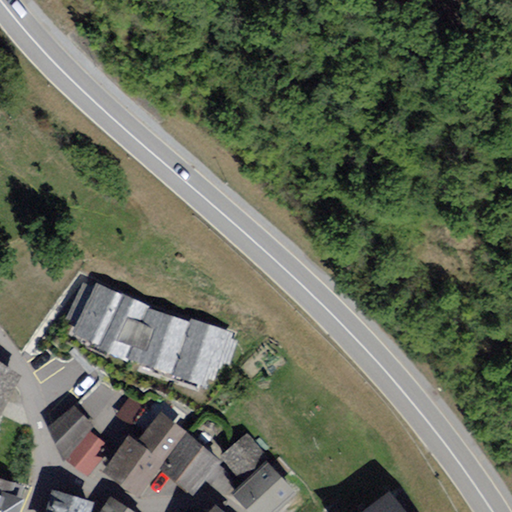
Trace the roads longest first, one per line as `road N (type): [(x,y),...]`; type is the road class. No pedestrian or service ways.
road 1 (secondary): [(492,511),(416,406),(338,319),(67,75),(0,0)]
road 2 (residential): [(48,459),(104,495),(157,509),(218,503),(229,511)]
road 3 (residential): [(0,339),(27,372),(48,459)]
